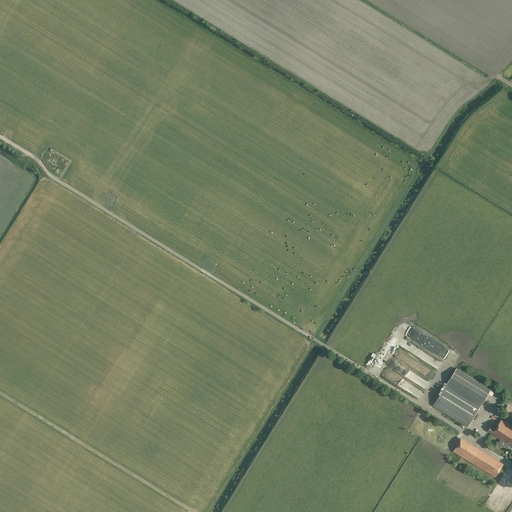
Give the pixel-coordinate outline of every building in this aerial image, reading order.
[(409,340),(413,330),(407,328),(403,338),(409,340)] [(370,363),(378,368),(387,353),(388,354),(392,347),(390,345),(391,345),(385,342),(383,345),(381,343),(378,348),(370,363)] [(404,354),(400,360),(431,377),(434,371),(404,354)] [(468,427),(491,390),(457,368),(433,406),(468,427)] [(511,425),(502,419),(496,428),(491,425),(488,431),(511,446),(511,425)] [(475,450),(476,448),(461,438),(460,441),(453,451),(469,461),(475,450)] [(499,507),(505,503),(500,496),(494,499),(499,507)]
